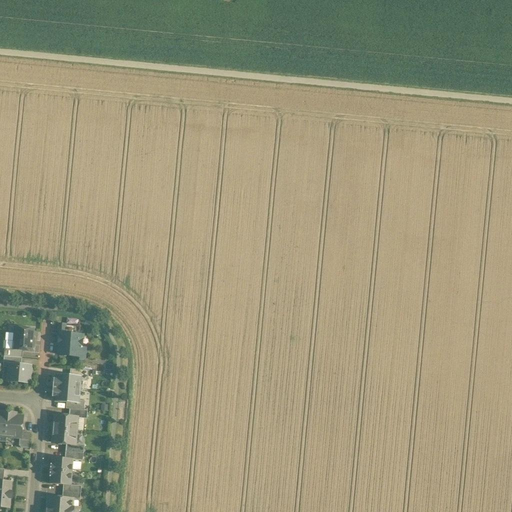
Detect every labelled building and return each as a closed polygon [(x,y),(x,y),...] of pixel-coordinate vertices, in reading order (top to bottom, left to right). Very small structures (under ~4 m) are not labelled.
[(61,334),(78,336),(79,327),(62,326),(61,334)] [(15,351),(32,352),(34,329),(17,328),(16,332),(14,334),(13,342),(15,344),(15,351)] [(78,336),(61,334),(59,355),(75,357),(75,361),(84,362),(85,349),(81,349),(82,336),(78,336)] [(10,365),(22,366),(22,358),(4,357),(3,368),(10,368),(10,365)] [(22,366),(10,365),(10,368),(8,382),(29,384),(31,366),(22,366)] [(82,377),(81,391),(87,391),(89,371),(71,370),(70,376),(82,377)] [(53,388),(81,391),(82,377),(70,376),(57,375),(57,380),(54,380),(53,388)] [(81,391),(53,388),(52,397),(56,398),(55,403),(67,404),(79,405),(80,401),(81,391)] [(70,410),(84,411),(85,401),(80,401),(79,405),(67,404),(66,409),(70,410)] [(84,411),(70,410),(69,417),(77,418),(77,419),(87,420),(88,411),(84,411)] [(1,415),(0,415),(0,436),(7,437),(9,413),(2,412),(1,415)] [(23,417),(16,417),(16,414),(9,413),(7,437),(20,438),(21,438),(22,432),(23,417)] [(69,417),(55,416),(55,424),(54,424),(54,430),(76,432),(77,419),(77,418),(69,417)] [(76,432),(54,430),(53,436),(54,436),(53,443),(67,444),(75,445),(76,432)] [(30,433),(22,432),(21,438),(20,438),(19,446),(21,449),(29,449),(30,433)] [(85,445),(75,445),(67,444),(66,452),(84,454),(85,445)] [(84,454),(66,452),(65,459),(73,460),(83,461),(84,454)] [(65,459),(52,458),(52,465),(51,465),(50,471),(72,473),(73,460),(65,459)] [(72,473),(50,471),(50,477),(51,478),(50,484),(64,485),(71,486),(72,473)] [(4,482),(0,481),(0,507),(9,508),(10,499),(12,499),(12,492),(11,492),(12,482),(4,482)] [(76,486),(71,486),(64,485),(63,492),(81,494),(82,486),(76,486)] [(81,494),(63,492),(63,499),(73,499),(73,500),(80,501),(81,494)] [(63,499),(49,497),(48,510),(47,510),(46,511),(73,511),(74,509),(72,508),(73,500),(73,499),(63,499)]
